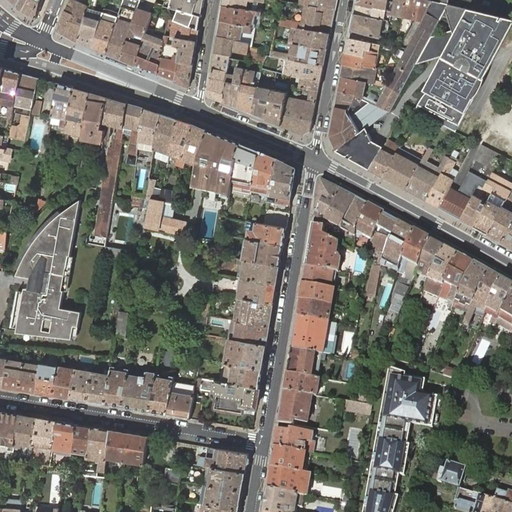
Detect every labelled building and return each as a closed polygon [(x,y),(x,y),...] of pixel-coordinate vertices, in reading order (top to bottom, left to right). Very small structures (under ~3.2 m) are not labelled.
[(21,0),(17,8),(37,19),(44,0),(21,0)] [(70,0),(58,31),(79,43),(87,16),(90,6),(76,0),(70,0)] [(79,43),(93,48),(102,20),(92,17),(94,10),(97,0),(91,0),(90,6),(87,16),(79,43)] [(124,0),(123,5),(120,13),(120,15),(121,15),(120,18),(119,18),(107,54),(122,60),(134,22),(137,10),(138,8),(140,0),(124,0)] [(204,6),(205,0),(168,0),(167,6),(179,10),(180,9),(202,16),(204,6)] [(224,0),(224,5),(242,9),(242,8),(247,9),(259,11),(260,2),(263,2),(263,0),(224,0)] [(336,10),(337,0),(301,0),(300,4),(306,5),(336,10)] [(389,5),(394,6),(394,2),(388,1),(383,0),(356,0),(356,4),(387,11),(388,3),(389,5)] [(403,17),(406,0),(394,0),(394,2),(394,6),(392,12),(392,15),(403,17)] [(413,19),(417,0),(406,0),(403,17),(413,19)] [(427,14),(433,1),(430,0),(428,0),(417,0),(413,19),(423,21),(427,14)] [(440,21),(443,14),(446,10),(449,5),(439,2),(433,1),(427,14),(440,21)] [(356,4),(354,14),(371,17),(382,19),(385,20),(386,14),(392,15),(392,12),(387,11),(356,4)] [(261,16),(262,12),(259,11),(247,9),(242,8),(242,9),(224,5),(221,21),(253,27),(256,27),(256,24),(254,24),(251,23),(252,14),(256,15),(261,16)] [(331,34),(336,10),(306,5),(305,9),(302,23),(283,20),(282,25),(292,27),(299,28),(301,28),(331,34)] [(418,107),(416,110),(421,112),(443,123),(442,125),(456,132),(474,99),(476,97),(479,94),(481,91),(483,87),(484,83),(485,80),(485,77),(511,28),(511,19),(501,17),(465,8),(449,5),(446,10),(452,31),(431,38),(426,47),(421,56),(417,63),(416,64),(444,56),(441,62),(428,86),(430,87),(428,91),(425,95),(421,101),(418,107)] [(93,48),(107,54),(119,18),(120,18),(121,15),(120,15),(120,13),(116,11),(112,10),(108,9),(105,8),(104,12),(102,20),(93,48)] [(146,34),(153,13),(138,8),(137,10),(134,22),(122,60),(136,66),(146,34)] [(200,30),(202,16),(180,9),(179,10),(175,20),(200,30)] [(92,17),(102,20),(104,12),(94,10),(92,17)] [(354,14),(351,31),(379,39),(380,35),(382,23),(382,19),(371,17),(354,14)] [(440,21),(427,14),(423,21),(420,26),(408,49),(421,56),(426,47),(431,38),(440,21)] [(198,41),(200,30),(175,20),(174,20),(172,37),(177,38),(198,41)] [(264,63),(268,55),(258,53),(259,48),(253,47),(255,34),(252,33),(253,27),(221,21),(218,36),(235,40),(241,41),(250,43),(248,55),(247,58),(249,60),(260,62),(264,63)] [(328,50),(331,34),(301,28),(299,28),(292,27),(288,43),(294,44),(297,44),(302,45),(328,50)] [(159,75),(165,41),(146,34),(136,66),(159,75)] [(177,38),(172,37),(166,36),(165,41),(159,75),(175,82),(179,61),(181,47),(176,46),(177,38)] [(240,53),(248,55),(250,43),(241,41),(235,40),(218,36),(215,53),(231,56),(232,56),(233,49),(240,51),(240,53)] [(194,64),(198,41),(177,38),(176,46),(181,47),(179,61),(194,64)] [(349,38),(346,52),(365,56),(367,49),(380,52),(382,44),(349,38)] [(325,66),(328,50),(302,45),(297,44),(294,44),(292,56),(280,53),(272,51),(271,56),(287,59),(291,60),(325,66)] [(346,52),(344,65),(363,69),(363,65),(377,68),(380,52),(367,49),(365,56),(346,52)] [(397,67),(411,74),(416,64),(417,63),(421,56),(408,49),(397,67)] [(209,96),(224,102),(228,82),(226,81),(227,75),(228,71),(230,59),(231,56),(215,53),(213,68),(208,94),(209,96)] [(322,80),(325,66),(291,60),(287,59),(284,73),(292,75),(294,76),(299,76),(302,77),(322,80)] [(190,87),(194,64),(179,61),(175,82),(189,88),(190,87)] [(344,65),(342,77),(367,82),(373,84),(377,68),(363,65),(363,69),(344,65)] [(224,102),(238,108),(244,78),(245,69),(246,69),(242,68),(238,67),(236,76),(234,76),(232,76),(227,75),(226,81),(228,82),(224,102)] [(387,86),(400,94),(411,74),(397,67),(387,86)] [(0,93),(0,115),(13,118),(16,105),(22,73),(5,68),(0,93)] [(259,87),(260,81),(254,80),(256,71),(245,69),(244,78),(238,108),(253,114),(259,87)] [(39,78),(22,73),(16,105),(25,107),(21,124),(17,126),(11,125),(9,137),(7,147),(25,151),(25,147),(26,141),(27,137),(29,130),(32,113),(33,110),(35,99),(39,78)] [(320,91),(322,80),(302,77),(299,76),(297,86),(300,87),(305,88),(320,91)] [(337,99),(353,102),(356,95),(361,101),(362,99),(370,102),(377,105),(389,111),(390,112),(400,94),(387,86),(378,103),(364,96),(367,82),(342,77),(339,91),(337,99)] [(274,86),(275,84),(260,81),(259,87),(253,114),(268,120),(274,89),(274,86)] [(68,132),(75,88),(59,84),(53,117),(51,125),(51,128),(68,132)] [(296,86),(290,85),(289,89),(288,92),(288,97),(293,98),(296,86)] [(268,120),(282,125),(288,97),(288,92),(289,89),(274,86),(274,89),(268,120)] [(92,93),(75,88),(68,132),(70,133),(84,136),(92,93)] [(318,103),(320,91),(305,88),(304,94),(305,96),(303,95),(302,100),(300,99),(293,98),(288,97),(282,125),(306,135),(312,132),(318,103)] [(108,98),(92,93),(84,136),(84,137),(94,140),(104,141),(105,134),(106,130),(103,129),(104,123),(108,98)] [(349,112),(352,117),(370,102),(362,99),(361,101),(356,95),(353,102),(350,110),(349,112)] [(91,238),(88,238),(88,240),(87,243),(106,246),(107,238),(114,198),(125,131),(125,128),(124,128),(128,104),(108,98),(104,123),(103,129),(106,130),(105,134),(104,141),(104,143),(107,143),(108,135),(110,135),(112,125),(120,127),(118,137),(116,136),(114,147),(111,147),(97,236),(96,239),(94,239),(91,238)] [(42,100),(35,99),(33,110),(32,113),(39,114),(42,100)] [(337,99),(335,106),(350,110),(353,102),(337,99)] [(377,105),(370,102),(352,117),(361,132),(365,128),(389,111),(377,105)] [(128,163),(137,165),(137,162),(145,108),(128,104),(124,128),(125,128),(133,129),(133,132),(128,163)] [(330,135),(337,150),(361,132),(352,117),(349,112),(350,110),(335,106),(334,114),(330,135)] [(152,165),(153,158),(155,149),(157,134),(162,114),(145,108),(137,162),(152,165)] [(177,119),(162,114),(157,134),(155,149),(171,155),(175,137),(177,119)] [(194,125),(177,119),(175,137),(171,155),(180,158),(178,164),(182,166),(184,159),(191,138),(189,138),(194,125)] [(209,130),(194,125),(189,138),(191,138),(184,159),(182,166),(186,167),(188,161),(198,165),(201,151),(209,130)] [(368,132),(365,128),(361,132),(337,150),(341,153),(346,155),(351,157),(356,160),(361,163),(365,166),(370,170),(378,156),(381,152),(384,147),(374,140),(367,146),(366,146),(365,144),(364,143),(363,142),(364,141),(364,139),(364,138),(365,137),(368,132)] [(223,195),(230,196),(231,195),(233,185),(233,183),(234,179),(239,159),(236,158),(242,144),(209,130),(201,151),(198,165),(194,187),(223,193),(223,195)] [(374,140),(368,132),(365,137),(364,138),(364,139),(364,141),(363,142),(364,143),(365,144),(366,146),(367,146),(374,140)] [(370,170),(384,177),(399,149),(400,147),(401,147),(402,146),(388,139),(388,140),(389,140),(387,143),(386,144),(384,147),(381,152),(378,156),(370,170)] [(254,183),(260,151),(242,144),(236,158),(239,159),(234,179),(233,183),(233,185),(242,187),(243,189),(249,190),(251,189),(253,189),(254,183)] [(481,162),(494,169),(501,155),(489,148),(482,145),(475,159),(477,160),(481,162)] [(0,147),(0,158),(10,160),(12,148),(7,147),(7,149),(2,148),(0,147)] [(384,177),(406,189),(423,159),(401,147),(400,147),(399,149),(384,177)] [(406,189),(427,201),(447,165),(442,162),(437,171),(425,164),(433,150),(429,147),(423,159),(406,189)] [(171,155),(155,149),(153,158),(169,163),(171,155)] [(271,191),(278,159),(260,151),(254,183),(253,189),(253,191),(254,191),(255,191),(255,190),(256,190),(256,189),(260,190),(260,191),(261,191),(261,192),(262,192),(268,193),(269,193),(270,192),(270,191),(271,191)] [(439,208),(450,188),(459,172),(453,168),(457,162),(458,160),(451,156),(450,158),(447,165),(427,201),(439,208)] [(297,168),(278,159),(271,191),(271,196),(269,204),(273,205),(274,204),(274,202),(279,203),(279,204),(280,204),(280,205),(281,205),(287,206),(288,206),(289,205),(289,204),(291,204),(297,169),(297,168)] [(497,175),(493,173),(488,181),(492,184),(497,175)] [(11,184),(17,185),(19,177),(13,175),(11,184)] [(66,176),(60,175),(58,189),(65,185),(66,176)] [(511,193),(511,190),(511,183),(497,175),(492,184),(488,181),(484,188),(485,189),(493,193),(487,205),(474,227),(488,235),(503,207),(511,193)] [(78,178),(77,186),(87,187),(88,180),(78,178)] [(149,179),(146,198),(151,199),(156,180),(149,179)] [(321,214),(328,217),(341,190),(322,180),(321,180),(315,212),(315,216),(320,217),(321,214)] [(461,220),(472,200),(462,195),(458,193),(450,188),(439,208),(448,212),(461,220)] [(163,189),(160,200),(165,201),(176,204),(178,192),(163,189)] [(328,217),(326,219),(340,228),(356,237),(357,231),(357,230),(356,229),(360,223),(368,204),(348,193),(341,190),(328,217)] [(481,195),(476,192),(476,194),(475,195),(472,200),(461,220),(474,227),(487,205),(484,204),(486,201),(480,197),(481,195)] [(511,193),(503,207),(488,235),(501,242),(511,222),(511,193)] [(133,196),(132,200),(132,206),(140,208),(150,210),(151,199),(146,198),(142,197),(133,196)] [(35,215),(46,202),(38,199),(37,200),(35,213),(35,215)] [(158,230),(185,236),(187,221),(161,216),(165,201),(160,200),(151,199),(150,210),(146,227),(158,230)] [(26,288),(19,324),(18,329),(73,339),(76,325),(80,326),(83,311),(62,308),(81,200),(80,201),(79,201),(79,202),(78,202),(77,203),(76,203),(76,204),(75,204),(74,205),(73,205),(73,206),(72,206),(71,207),(70,208),(69,208),(69,209),(68,209),(67,210),(66,210),(66,211),(65,211),(64,212),(63,213),(62,214),(61,215),(60,216),(59,216),(59,217),(58,217),(57,218),(56,219),(55,220),(54,221),(53,222),(52,222),(52,223),(51,223),(51,224),(50,224),(50,225),(49,225),(49,226),(48,227),(47,228),(46,229),(45,230),(44,231),(44,232),(43,232),(43,233),(42,233),(42,234),(41,234),(41,235),(40,236),(39,237),(38,238),(38,239),(37,239),(37,240),(36,240),(36,241),(35,241),(35,242),(35,243),(34,243),(33,244),(33,245),(32,246),(31,247),(31,248),(30,249),(30,250),(29,250),(29,251),(28,251),(28,252),(28,253),(27,253),(27,254),(26,255),(25,256),(25,257),(24,258),(24,259),(23,260),(23,261),(22,261),(22,262),(22,263),(21,263),(21,264),(20,265),(20,266),(20,267),(19,267),(19,268),(18,269),(18,270),(18,271),(17,271),(33,274),(31,285),(26,284),(26,288)] [(356,237),(355,242),(358,242),(358,238),(359,237),(363,235),(372,240),(373,238),(375,231),(384,213),(368,204),(360,223),(356,229),(357,230),(357,231),(356,237)] [(287,228),(290,213),(268,209),(265,224),(287,228)] [(399,222),(384,213),(375,231),(373,238),(372,240),(370,250),(373,250),(377,251),(381,252),(377,264),(373,265),(368,295),(372,295),(370,303),(374,304),(376,296),(377,294),(382,266),(383,261),(386,253),(390,241),(399,222)] [(325,227),(326,219),(320,217),(315,216),(313,224),(325,227)] [(407,246),(415,230),(399,222),(390,241),(386,253),(383,261),(382,266),(386,267),(387,263),(394,267),(393,270),(398,272),(399,270),(403,259),(407,246)] [(511,222),(501,242),(511,247),(511,222)] [(284,245),(287,228),(265,224),(258,223),(256,231),(250,230),(248,239),(284,245)] [(323,234),(325,227),(313,224),(306,266),(335,271),(339,272),(342,258),(339,256),(337,255),(337,254),(338,247),(339,242),(323,234)] [(431,239),(415,230),(407,246),(403,259),(399,270),(398,272),(398,273),(403,275),(408,261),(419,267),(421,262),(422,260),(421,260),(431,239)] [(281,266),(284,245),(248,239),(247,248),(245,250),(245,254),(245,257),(245,260),(281,266)] [(445,247),(431,239),(421,260),(422,260),(421,262),(419,267),(418,270),(424,274),(423,277),(430,279),(430,278),(436,263),(445,247)] [(459,255),(445,247),(436,263),(430,278),(430,279),(426,288),(430,289),(433,281),(441,284),(438,292),(441,293),(444,286),(445,284),(451,269),(459,255)] [(121,250),(106,248),(105,252),(104,256),(119,259),(121,250)] [(441,293),(439,298),(449,302),(448,306),(449,306),(448,309),(452,311),(453,307),(455,304),(455,302),(466,277),(473,263),(459,255),(451,269),(445,284),(444,286),(441,293)] [(278,284),(281,266),(245,260),(242,259),(238,259),(238,265),(240,265),(244,266),(242,278),(278,284)] [(488,271),(473,263),(466,277),(455,302),(455,304),(453,307),(462,311),(464,305),(472,308),(473,304),(480,287),(488,271)] [(335,271),(306,266),(303,283),(332,289),(335,271)] [(502,279),(488,271),(480,287),(473,304),(472,308),(465,325),(469,328),(476,312),(477,310),(486,314),(487,310),(492,298),(502,279)] [(275,304),(278,284),(242,278),(239,277),(237,293),(239,294),(238,298),(239,298),(275,304)] [(406,298),(412,283),(402,278),(396,294),(406,298)] [(511,292),(511,284),(502,279),(492,298),(487,310),(486,314),(492,317),(489,325),(496,327),(498,321),(499,318),(499,317),(500,315),(511,292)] [(433,281),(430,289),(438,292),(441,284),(433,281)] [(303,283),(301,299),(332,305),(335,289),(332,289),(303,283)] [(13,323),(19,324),(26,288),(19,287),(13,323)] [(511,292),(500,315),(499,317),(499,318),(511,325),(511,292)] [(209,316),(212,298),(205,297),(202,314),(203,315),(209,316)] [(271,326),(275,304),(239,298),(235,320),(271,326)] [(301,299),(298,317),(329,322),(332,305),(301,299)] [(128,313),(119,312),(117,336),(125,338),(127,323),(128,313)] [(298,317),(292,349),(315,353),(324,354),(324,352),(325,348),(328,332),(329,324),(330,322),(329,322),(298,317)] [(268,345),(271,326),(235,320),(234,320),(231,339),(268,345)] [(264,369),(268,345),(231,339),(229,347),(233,348),(231,354),(229,354),(227,364),(229,364),(264,369)] [(393,348),(386,345),(383,352),(390,355),(393,348)] [(292,349),(288,373),(311,377),(318,378),(322,360),(326,361),(327,355),(324,354),(315,353),(292,349)] [(353,351),(352,359),(364,361),(366,353),(353,351)] [(8,360),(4,387),(20,390),(25,363),(12,361),(13,357),(9,356),(8,360)] [(0,386),(4,387),(8,360),(0,358),(0,386)] [(38,365),(25,363),(20,390),(37,393),(42,364),(42,361),(38,361),(38,365)] [(54,396),(59,367),(42,364),(37,393),(54,396)] [(260,388),(264,369),(229,364),(226,382),(260,388)] [(430,364),(428,371),(444,376),(447,370),(430,364)] [(130,369),(112,366),(112,370),(111,375),(106,404),(124,408),(129,375),(129,373),(130,369)] [(70,368),(59,367),(54,396),(72,398),(76,370),(70,368)] [(407,446),(410,426),(432,429),(433,421),(434,412),(435,406),(437,396),(437,394),(424,392),(427,378),(406,374),(407,371),(390,368),(380,419),(378,437),(371,471),(368,488),(363,511),(396,511),(401,499),(397,498),(400,477),(405,477),(410,447),(407,446)] [(89,401),(94,372),(76,369),(76,370),(72,398),(89,401)] [(105,374),(94,372),(89,401),(106,404),(111,375),(112,370),(106,369),(105,374)] [(147,372),(130,369),(129,373),(129,375),(142,377),(142,376),(146,377),(147,372)] [(447,370),(444,376),(459,381),(461,374),(447,369),(447,370)] [(157,377),(157,373),(147,372),(146,377),(142,376),(142,377),(129,375),(124,408),(150,412),(157,377)] [(174,380),(175,377),(157,373),(157,377),(150,412),(168,415),(174,382),(174,380)] [(288,373),(285,391),(313,395),(317,396),(320,379),(318,378),(311,377),(288,373)] [(257,407),(260,388),(226,382),(217,381),(204,379),(202,389),(211,390),(211,392),(215,393),(215,391),(216,391),(218,394),(219,394),(218,400),(217,408),(219,408),(228,410),(235,411),(243,412),(244,409),(245,406),(257,407)] [(196,388),(196,386),(174,382),(168,415),(191,419),(195,395),(196,388)] [(501,396),(499,395),(498,396),(499,399),(511,404),(511,386),(507,384),(501,396)] [(285,391),(279,423),(294,425),(295,426),(296,421),(309,423),(313,395),(285,391)] [(191,419),(200,420),(204,398),(204,397),(195,395),(191,419)] [(344,410),(371,415),(373,405),(365,404),(357,403),(346,401),(344,410)] [(3,412),(0,432),(0,439),(9,441),(9,444),(12,445),(12,449),(15,449),(16,446),(21,415),(3,412)] [(23,444),(34,446),(38,418),(21,415),(16,446),(15,449),(19,450),(19,446),(23,447),(23,444)] [(38,418),(34,446),(43,447),(43,442),(52,443),(51,448),(54,449),(58,422),(38,418)] [(54,449),(54,450),(63,451),(64,447),(74,448),(78,425),(58,422),(54,449)] [(278,431),(276,448),(305,452),(307,442),(313,443),(314,434),(303,432),(298,431),(294,430),(294,425),(279,423),(278,431)] [(81,456),(88,457),(88,455),(93,427),(78,425),(74,448),(74,452),(82,453),(81,456)] [(106,472),(106,470),(107,466),(107,461),(107,460),(108,457),(110,430),(93,427),(88,455),(88,457),(101,460),(99,471),(106,472)] [(108,457),(126,460),(130,434),(110,430),(108,457)] [(126,460),(145,464),(149,437),(130,434),(126,460)] [(199,458),(198,465),(200,465),(206,466),(208,466),(246,473),(249,454),(210,447),(208,458),(202,457),(201,457),(200,457),(200,458),(199,458)] [(309,471),(312,454),(311,454),(307,453),(305,452),(276,448),(272,467),(303,473),(309,473),(309,471)] [(435,473),(433,480),(442,483),(459,489),(460,489),(463,482),(465,476),(467,468),(461,467),(454,464),(449,463),(446,471),(441,469),(439,475),(435,473)] [(243,491),(246,473),(208,466),(207,470),(212,470),(210,486),(243,491)] [(180,484),(181,481),(182,470),(167,467),(165,481),(180,484)] [(308,496),(312,474),(309,473),(303,473),(272,467),(268,489),(300,495),(305,496),(308,496)] [(240,510),(243,491),(210,486),(205,485),(202,503),(206,504),(207,504),(240,510)] [(268,489),(264,511),(296,511),(298,506),(303,507),(304,504),(304,499),(305,496),(300,495),(268,489)] [(511,511),(511,504),(506,503),(496,500),(480,495),(474,493),(460,489),(459,489),(458,492),(457,496),(456,500),(458,501),(457,503),(457,506),(456,509),(464,511),(470,511),(472,507),(476,508),(474,511),(511,511)] [(480,495),(496,500),(498,493),(482,489),(480,495)] [(496,500),(506,503),(508,495),(509,494),(499,490),(498,493),(496,500)] [(352,510),(353,504),(344,502),(343,502),(342,509),(352,510)]
